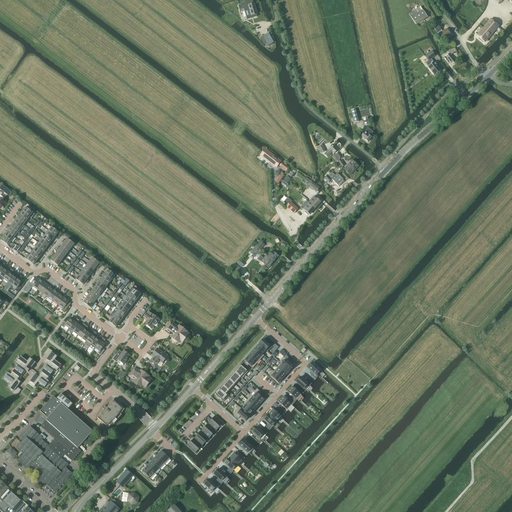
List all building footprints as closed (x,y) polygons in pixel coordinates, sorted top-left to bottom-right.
[(252,2),(238,6),(239,11),(244,10),(247,20),(256,17),(256,15),(257,15),(254,4),(253,4),(252,2)] [(415,25),(427,17),(422,10),(411,18),(415,25)] [(485,43),(499,27),(491,20),(477,36),(485,43)] [(438,35),(442,32),(438,26),(432,30),(435,35),(437,34),(438,35)] [(442,41),(451,36),(447,30),(438,35),(442,41)] [(262,37),(260,38),(261,40),(263,45),(266,44),(266,45),(265,45),(266,47),(266,46),(267,46),(273,43),(268,33),(262,36),(262,37)] [(454,47),(442,55),(449,65),(455,61),(451,55),(456,51),(454,47)] [(431,51),(425,57),(428,61),(429,61),(431,64),(428,67),(434,76),(440,71),(434,62),(431,59),(435,56),(431,51)] [(359,122),(356,110),(351,111),(354,123),(359,122)] [(367,128),(361,137),(368,142),(372,138),(371,137),(373,135),(372,134),(373,132),(367,128)] [(327,157),(332,152),(334,154),(338,149),(332,145),(329,149),(324,154),(327,157)] [(280,162),(267,151),(263,157),(276,168),(280,162)] [(350,175),(358,166),(352,161),(344,170),(350,175)] [(337,174),(335,176),(332,173),(329,177),(328,175),(324,179),(329,184),(332,181),(339,187),(345,181),(337,174)] [(316,192),(319,187),(313,183),(309,188),(316,192)] [(2,185),(0,187),(0,189),(7,195),(10,192),(10,191),(2,185)] [(308,203),(315,209),(321,203),(314,197),(308,203)] [(287,198),(283,202),(287,206),(286,207),(294,214),(298,209),(291,203),(292,202),(287,198)] [(309,215),(315,209),(308,203),(306,201),(304,204),(305,206),(303,209),(305,211),(305,212),(308,215),(309,215)] [(23,210),(22,211),(29,217),(31,219),(35,214),(32,213),(29,211),(31,209),(28,206),(26,208),(24,209),(23,210)] [(26,221),(29,217),(22,211),(20,213),(21,214),(19,216),(26,221)] [(23,225),(26,221),(19,216),(18,218),(17,218),(16,219),(23,225)] [(20,229),(23,225),(16,219),(14,221),(14,222),(13,224),(20,229)] [(17,233),(20,229),(13,224),(12,226),(11,226),(9,228),(17,233)] [(48,231),(55,237),(58,232),(51,227),(48,231)] [(14,237),(17,233),(9,228),(8,229),(8,231),(7,232),(14,237)] [(52,241),(55,237),(48,231),(45,235),(52,241)] [(11,242),(14,237),(7,232),(6,234),(4,234),(3,236),(11,242)] [(49,245),(52,241),(45,235),(42,239),(49,245)] [(8,246),(11,242),(3,236),(2,237),(2,239),(1,240),(8,246)] [(46,249),(49,245),(42,239),(39,244),(46,249)] [(71,248),(74,244),(67,239),(65,241),(63,240),(62,241),(71,248)] [(69,251),(71,248),(62,241),(61,243),(63,244),(62,246),(69,251)] [(260,241),(256,246),(261,249),(264,245),(260,241)] [(46,249),(39,244),(37,242),(34,246),(36,248),(43,253),(46,249)] [(66,255),(69,251),(62,246),(60,249),(58,247),(57,248),(66,255)] [(256,246),(250,253),(255,257),(255,256),(258,259),(260,256),(257,254),(261,249),(256,246)] [(40,257),(43,253),(36,248),(33,252),(40,257)] [(63,259),(66,255),(57,248),(56,250),(58,251),(56,253),(63,259)] [(267,257),(274,262),(279,256),(274,253),(272,251),(267,257)] [(37,261),(40,257),(33,252),(30,256),(37,261)] [(60,262),(63,259),(56,253),(54,256),(53,254),(52,256),(60,262)] [(28,254),(24,259),(33,265),(37,261),(30,256),(28,254)] [(58,266),(60,262),(52,256),(51,257),(52,258),(51,261),(58,266)] [(258,259),(258,260),(261,262),(261,263),(265,266),(265,267),(267,268),(268,268),(269,269),(274,262),(267,257),(266,256),(264,259),(260,257),(260,256),(258,259)] [(97,266),(99,263),(92,258),(89,262),(98,268),(99,267),(97,266)] [(97,270),(98,268),(89,262),(87,265),(94,270),(95,268),(97,270)] [(92,273),(94,270),(87,265),(84,269),(93,275),(94,274),(92,273)] [(240,269),(236,265),(232,269),(237,273),(240,269)] [(2,281),(11,269),(9,267),(6,271),(4,269),(0,274),(0,280),(2,281)] [(8,283),(13,276),(11,274),(14,271),(11,269),(2,281),(3,281),(4,280),(8,283)] [(92,277),(93,275),(84,269),(81,272),(88,278),(90,275),(92,277)] [(115,280),(113,278),(115,275),(108,270),(105,274),(112,280),(114,281),(115,280)] [(87,280),(88,278),(81,272),(79,276),(87,283),(88,281),(87,280)] [(8,283),(6,285),(10,288),(20,276),(17,274),(15,277),(13,276),(8,283)] [(109,284),(112,280),(105,274),(102,278),(109,284)] [(20,276),(10,288),(11,288),(11,287),(12,286),(16,289),(15,291),(17,293),(21,288),(19,286),(22,282),(20,281),(22,278),(20,276)] [(87,284),(87,283),(79,276),(76,280),(83,285),(85,283),(87,284)] [(39,279),(38,279),(36,277),(31,284),(29,287),(31,289),(33,287),(38,290),(44,282),(39,279)] [(106,288),(109,284),(102,278),(99,282),(106,288)] [(43,294),(49,286),(44,282),(38,290),(43,294)] [(106,288),(99,282),(96,286),(104,293),(107,289),(106,288)] [(48,298),(54,290),(49,286),(43,294),(48,298)] [(101,297),(104,293),(96,286),(93,291),(100,296),(101,297)] [(131,288),(128,292),(131,294),(138,300),(140,298),(139,297),(141,295),(140,294),(141,292),(139,290),(137,292),(134,290),(131,288)] [(53,302),(59,294),(54,290),(48,298),(53,302)] [(96,300),(100,296),(93,291),(89,295),(96,300)] [(128,292),(125,296),(127,298),(134,303),(136,301),(137,301),(138,300),(131,294),(128,292)] [(58,306),(64,298),(59,294),(53,302),(58,306)] [(95,302),(96,300),(89,295),(86,299),(95,305),(96,306),(97,304),(95,302)] [(68,302),(69,301),(64,298),(58,306),(62,309),(61,311),(64,313),(71,304),(68,302)] [(133,305),(134,303),(127,298),(124,302),(132,308),(133,306),(133,305)] [(92,310),(95,305),(86,299),(83,303),(92,310)] [(131,309),(132,308),(124,302),(122,300),(119,304),(128,311),(130,310),(131,309)] [(118,305),(116,308),(118,310),(126,316),(127,314),(127,313),(128,311),(119,304),(117,305),(118,305)] [(126,316),(118,310),(116,308),(113,312),(115,314),(122,319),(123,318),(125,318),(126,316)] [(113,312),(111,314),(114,316),(112,318),(120,324),(121,322),(121,321),(122,319),(115,314),(113,312)] [(152,315),(148,312),(143,318),(147,321),(145,324),(151,329),(154,326),(155,326),(156,326),(157,325),(157,324),(157,323),(157,322),(159,319),(152,315)] [(67,318),(61,326),(64,328),(65,326),(69,329),(68,330),(77,319),(75,317),(72,320),(70,319),(69,320),(67,318)] [(119,326),(120,324),(112,318),(109,322),(116,328),(117,326),(119,326)] [(73,332),(79,325),(77,324),(80,321),(77,319),(68,330),(69,331),(70,330),(73,332)] [(179,326),(178,328),(170,322),(165,329),(172,335),(171,337),(173,338),(173,339),(176,342),(177,341),(179,343),(180,341),(182,342),(188,334),(186,333),(187,332),(179,326)] [(77,337),(86,325),(83,324),(81,327),(79,325),(73,332),(77,335),(76,336),(77,337)] [(82,339),(87,332),(86,331),(88,327),(86,325),(77,337),(78,336),(82,339)] [(87,332),(82,339),(86,342),(94,332),(92,330),(89,333),(87,332)] [(85,343),(84,344),(89,347),(91,346),(96,339),(94,337),(97,334),(94,332),(86,342),(85,343)] [(91,346),(89,347),(93,351),(94,350),(103,338),(100,337),(98,340),(96,339),(91,346)] [(103,338),(94,350),(95,350),(96,349),(99,352),(98,354),(100,356),(105,351),(102,349),(105,345),(103,344),(105,340),(103,338)] [(263,340),(259,344),(267,352),(272,347),(263,340)] [(259,344),(255,349),(264,356),(262,354),(265,351),(267,352),(259,344)] [(52,353),(53,352),(48,348),(48,349),(44,354),(48,357),(45,362),(48,364),(38,377),(35,375),(30,381),(35,386),(38,382),(45,387),(47,384),(49,382),(47,380),(55,369),(57,371),(61,365),(55,360),(57,357),(52,353)] [(159,366),(162,363),(167,356),(157,349),(153,356),(154,357),(149,364),(155,368),(157,365),(159,366)] [(255,349),(251,353),(260,360),(264,356),(255,349)] [(281,350),(278,353),(283,357),(283,358),(279,362),(289,371),(290,370),(293,367),(289,363),(291,360),(286,356),(287,355),(281,350)] [(128,353),(127,354),(124,351),(121,355),(118,352),(113,360),(116,362),(117,360),(119,361),(119,362),(120,363),(121,362),(124,365),(130,356),(129,355),(129,354),(128,353)] [(251,353),(248,357),(256,364),(260,360),(251,353)] [(30,358),(27,362),(21,357),(16,363),(18,364),(11,375),(8,373),(4,379),(11,384),(8,387),(14,391),(13,393),(17,396),(21,390),(17,387),(21,382),(17,380),(25,370),(28,372),(30,369),(30,370),(36,363),(35,362),(30,358)] [(248,357),(244,361),(252,369),(256,364),(248,357)] [(280,364),(277,368),(286,375),(289,371),(279,362),(280,364)] [(313,363),(308,369),(313,373),(310,375),(315,380),(317,378),(318,377),(317,376),(319,373),(321,371),(317,367),(318,367),(315,364),(314,365),(313,363)] [(240,365),(237,369),(245,376),(248,372),(240,365)] [(273,371),(272,371),(282,380),(286,375),(277,368),(274,372),(273,371)] [(237,369),(234,372),(242,379),(245,376),(237,369)] [(141,371),(140,372),(134,370),(129,376),(134,380),(133,381),(141,387),(142,385),(145,388),(151,380),(148,377),(149,377),(141,371)] [(272,371),(269,375),(277,383),(278,384),(282,380),(272,371)] [(234,372),(231,375),(238,382),(241,378),(234,372)] [(231,375),(228,379),(235,385),(238,382),(231,375)] [(300,377),(296,382),(296,383),(304,390),(309,385),(310,386),(312,383),(307,379),(305,381),(300,377)] [(228,379),(225,382),(232,388),(235,385),(228,379)] [(225,382),(222,385),(229,392),(232,388),(225,382)] [(219,388),(219,389),(228,397),(226,395),(229,392),(222,385),(219,389),(219,388)] [(292,387),(287,392),(290,395),(292,396),(289,399),(294,403),(297,400),(301,396),(301,395),(300,395),(292,387)] [(219,389),(214,394),(223,402),(228,397),(219,389)] [(253,390),(250,395),(260,404),(264,400),(259,396),(261,393),(257,389),(254,391),(253,390)] [(68,410),(71,406),(73,404),(68,401),(65,398),(61,394),(56,399),(61,404),(68,410)] [(250,396),(247,400),(256,408),(260,404),(250,395),(249,395),(250,396)] [(41,411),(40,412),(45,417),(46,416),(48,418),(61,404),(56,399),(53,397),(50,401),(47,404),(41,411)] [(282,397),(278,402),(286,410),(291,405),(292,406),(294,403),(289,399),(287,401),(282,397)] [(104,411),(97,419),(108,428),(112,424),(114,425),(122,415),(121,414),(125,410),(113,400),(106,408),(105,407),(104,407),(103,407),(103,408),(103,409),(104,411)] [(245,402),(243,404),(252,412),(256,408),(247,400),(245,402)] [(21,443),(17,448),(19,450),(24,454),(18,460),(22,463),(25,466),(32,472),(34,470),(41,476),(37,479),(44,485),(46,484),(46,483),(50,486),(56,492),(63,484),(71,474),(65,468),(68,465),(61,458),(60,457),(63,454),(64,455),(72,461),(76,457),(80,452),(81,451),(78,448),(84,442),(93,432),(91,430),(89,429),(82,422),(85,419),(84,418),(71,406),(68,410),(61,404),(48,418),(47,419),(46,420),(46,421),(40,427),(44,430),(54,439),(54,440),(51,442),(48,446),(45,444),(42,442),(41,441),(42,439),(29,427),(19,438),(23,441),(21,443)] [(239,407),(238,407),(249,417),(252,412),(243,404),(245,406),(241,409),(239,407)] [(235,413),(233,415),(238,419),(240,417),(242,419),(245,421),(249,417),(238,407),(234,412),(235,413)] [(273,410),(268,415),(277,423),(277,422),(276,422),(280,417),(281,418),(284,415),(280,411),(277,414),(273,410)] [(268,415),(264,420),(268,424),(266,427),(270,430),(273,427),(277,423),(268,415)] [(215,416),(211,420),(218,427),(221,424),(222,425),(223,424),(215,416)] [(218,427),(211,420),(208,424),(216,431),(217,430),(216,429),(218,427)] [(216,431),(208,424),(205,428),(211,434),(214,431),(215,432),(216,431)] [(256,427),(251,432),(252,433),(260,440),(260,439),(264,435),(265,435),(268,433),(263,428),(261,431),(259,430),(256,427)] [(211,434),(205,428),(201,431),(209,439),(210,438),(209,437),(211,434)] [(209,439),(201,431),(198,435),(204,442),(207,439),(208,440),(209,439)] [(204,442),(198,435),(194,439),(194,438),(194,439),(202,446),(203,445),(202,444),(204,442)] [(202,446),(194,439),(191,443),(198,449),(200,446),(201,447),(202,446)] [(244,440),(239,445),(244,450),(242,452),(246,456),(249,454),(253,449),(245,441),(244,440)] [(198,449),(191,443),(187,446),(187,447),(187,446),(195,454),(196,453),(195,452),(198,449)] [(14,460),(17,454),(12,449),(6,452),(6,456),(11,460),(14,460)] [(157,456),(156,456),(165,465),(170,459),(161,451),(157,456)] [(155,457),(151,461),(160,469),(165,465),(156,456),(157,456),(155,453),(153,455),(155,457)] [(234,454),(229,459),(238,466),(242,462),(245,458),(241,455),(238,458),(234,454)] [(229,459),(224,464),(225,464),(229,468),(227,471),(230,474),(234,471),(238,466),(229,459)] [(145,463),(144,464),(146,466),(147,466),(156,474),(155,473),(156,472),(159,469),(160,470),(160,469),(151,461),(148,465),(145,463)] [(146,466),(142,471),(151,480),(151,479),(156,474),(147,466),(146,466)] [(218,469),(213,474),(217,478),(218,479),(216,481),(220,485),(223,483),(227,478),(226,476),(219,470),(218,469)] [(123,488),(133,476),(127,470),(116,482),(123,488)] [(209,479),(204,485),(213,492),(217,487),(218,488),(220,485),(216,481),(213,484),(209,479)] [(6,486),(0,492),(0,504),(12,491),(11,491),(6,486)] [(12,491),(0,504),(0,510),(1,511),(2,511),(3,511),(13,511),(23,501),(22,501),(12,492),(12,491)] [(128,495),(127,501),(132,505),(138,503),(139,497),(134,493),(128,495)] [(104,508),(100,511),(117,511),(119,510),(117,508),(119,505),(113,500),(111,502),(106,508),(104,508)] [(23,501),(13,511),(34,511),(31,508),(28,506),(29,506),(24,502),(23,501)]
